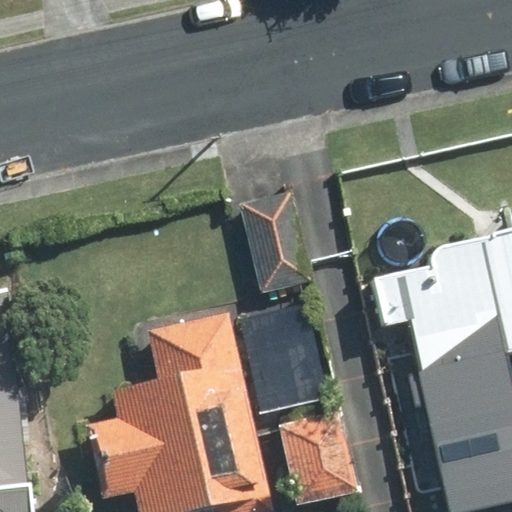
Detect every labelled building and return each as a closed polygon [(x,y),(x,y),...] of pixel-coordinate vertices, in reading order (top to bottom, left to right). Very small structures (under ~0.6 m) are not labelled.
[(294,198),(246,209),(265,290),(312,281),(294,198)] [(490,340),(492,354),(511,349),(509,336),(511,335),(511,223),(510,224),(511,235),(511,240),(439,255),(427,274),(377,284),(386,328),(409,324),(416,355),(490,340)] [(319,308),(242,321),(259,415),(335,402),(319,308)] [(276,511),(232,318),(157,334),(168,385),(120,396),(125,421),(97,428),(112,498),(142,491),(147,511),(216,511),(231,509),(231,511),(276,511)] [(40,484),(32,396),(0,398),(0,511),(51,511),(49,483),(40,484)] [(342,418),(287,428),(302,504),(358,493),(342,418)]
